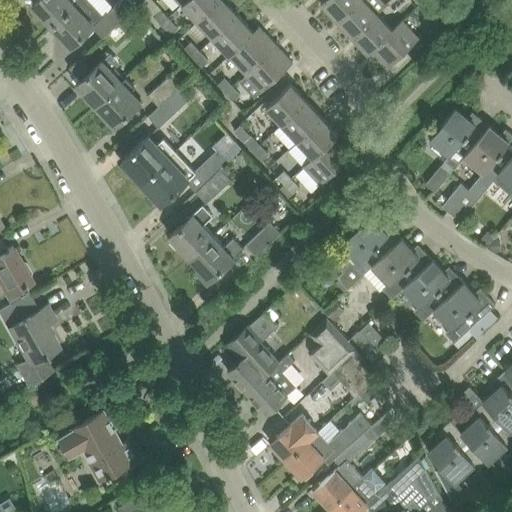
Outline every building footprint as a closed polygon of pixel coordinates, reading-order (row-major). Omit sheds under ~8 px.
[(52,24),(78,0),(36,0),(33,3),(52,24)] [(72,44),(93,25),(104,37),(123,19),(137,7),(130,0),(121,0),(105,16),(90,0),(78,0),(52,24),(72,44)] [(220,0),(187,0),(183,4),(184,4),(199,20),(220,0)] [(239,14),(226,0),(220,0),(199,20),(215,37),(239,14)] [(356,0),(322,0),(322,1),(337,18),(356,0)] [(354,35),(378,12),(378,11),(386,3),(383,0),(356,0),(337,18),(354,35)] [(435,4),(430,0),(422,0),(420,2),(428,10),(435,4)] [(161,7),(153,15),(162,24),(170,17),(161,7)] [(394,29),(378,12),(354,35),(370,52),(373,49),(394,29)] [(255,31),(255,30),(239,14),(215,37),(231,54),(255,31)] [(170,17),(162,24),(171,33),(179,26),(170,17)] [(403,20),(394,29),(373,49),(389,67),(420,38),(403,20)] [(260,25),(255,30),(255,31),(231,54),(230,54),(247,72),(277,44),(260,25)] [(185,47),(193,57),(201,50),(192,40),(185,47)] [(294,62),(277,44),(247,72),(264,90),(294,62)] [(210,59),(201,50),(193,57),(202,66),(210,59)] [(77,83),(97,104),(125,77),(116,67),(112,70),(103,60),(93,69),(82,79),(77,83)] [(86,61),(74,71),(82,79),(93,69),(86,61)] [(168,98),(180,87),(184,84),(173,72),(149,95),(160,106),(168,98)] [(218,83),(226,92),(234,85),(226,76),(218,83)] [(135,87),(125,77),(97,104),(116,125),(141,101),(131,90),(135,87)] [(267,106),(283,123),(308,100),(292,82),(267,106)] [(240,92),(234,85),(226,92),(233,99),(240,92)] [(160,106),(150,115),(160,126),(179,109),(168,98),(160,106)] [(324,117),(308,100),(283,123),(299,141),(324,117)] [(465,156),(491,124),(481,116),(476,122),(456,106),(431,138),(450,153),(445,160),(455,169),(466,156),(465,156)] [(340,134),(324,117),(299,141),(314,156),(315,157),(336,137),(337,137),(340,134)] [(233,127),(246,141),(253,135),(239,121),(233,127)] [(499,173),(511,156),(511,136),(509,140),(491,124),(465,156),(466,156),(484,171),(470,188),(463,182),(444,205),(463,220),(475,204),(489,186),(494,180),(499,173)] [(227,127),(212,141),(227,155),(241,142),(227,127)] [(142,182),(177,150),(165,138),(158,145),(149,135),(122,160),(142,182)] [(261,144),(253,135),(246,141),(255,150),(261,144)] [(354,155),(337,137),(336,137),(315,157),(314,156),(305,165),(323,184),(354,155)] [(270,153),(261,144),(255,150),(263,159),(270,153)] [(189,163),(177,150),(142,182),(163,204),(197,172),(189,163)] [(218,150),(198,168),(209,180),(221,168),(228,161),(218,150)] [(511,156),(499,173),(494,180),(511,193),(511,156)] [(232,179),(221,168),(209,180),(199,189),(197,191),(207,202),(232,179)] [(279,175),(285,182),(286,183),(292,177),(285,170),(279,175)] [(301,187),(292,177),(286,183),(285,182),(281,186),(291,197),(301,187)] [(191,257),(214,235),(204,224),(213,215),(203,205),(171,235),(191,257)] [(344,271),(338,276),(348,289),(362,277),(373,266),(373,265),(403,237),(394,228),(388,220),(386,222),(379,214),(375,214),(372,216),(372,215),(342,242),(357,260),(344,271)] [(282,232),(272,220),(247,244),(257,255),(282,232)] [(225,247),(214,235),(191,257),(200,267),(198,269),(209,281),(245,248),(235,237),(225,247)] [(420,255),(403,237),(373,265),(373,266),(389,283),(384,288),(393,298),(405,287),(435,259),(426,249),(420,255)] [(0,291),(2,295),(6,293),(16,287),(23,283),(24,285),(25,284),(28,283),(27,281),(33,278),(31,275),(32,270),(27,261),(22,259),(13,244),(0,251),(0,291)] [(451,277),(435,259),(405,287),(421,305),(416,310),(424,319),(465,281),(456,271),(451,277)] [(287,279),(281,285),(285,289),(291,284),(287,279)] [(465,281),(424,319),(425,320),(430,315),(435,310),(451,327),(446,331),(456,342),(459,346),(473,333),(470,329),(497,304),(487,294),(482,299),(465,281)] [(47,303),(38,308),(10,324),(28,356),(17,362),(29,383),(53,370),(44,354),(59,345),(46,323),(56,317),(47,303)] [(248,392),(289,354),(288,352),(280,359),(262,340),(278,325),(266,311),(229,343),(230,344),(234,340),(246,354),(228,371),(248,392)] [(333,370),(356,349),(357,348),(328,316),(310,333),(320,344),(310,353),(329,373),(333,370)] [(385,337),(370,320),(360,329),(360,328),(353,335),(368,353),(366,355),(373,362),(384,352),(377,344),(385,337)] [(356,349),(338,366),(351,380),(347,384),(356,394),(375,376),(369,369),(359,359),(363,356),(356,349)] [(287,395),(289,393),(298,385),(284,370),(295,360),(289,354),(248,392),(267,413),(282,400),(287,395)] [(511,375),(506,369),(496,378),(502,384),(484,400),(511,430),(511,375)] [(511,430),(484,400),(475,409),(480,414),(463,430),(462,431),(490,461),(508,445),(511,449),(511,430)] [(104,409),(58,436),(70,455),(84,447),(91,458),(88,460),(100,479),(137,457),(127,440),(123,442),(104,409)] [(336,457),(369,426),(372,424),(361,412),(328,442),(318,431),(287,460),(303,477),(305,478),(311,472),(310,471),(326,457),(331,462),(336,457)] [(287,460),(318,431),(302,413),(277,436),(276,435),(270,440),(271,442),(287,460)] [(490,461),(462,431),(463,430),(452,419),(442,428),(447,434),(429,451),(442,466),(438,470),(453,496),(464,486),(458,480),(475,464),(480,470),(490,461)] [(330,506),(363,476),(349,461),(377,435),(369,426),(336,457),(341,464),(320,482),(319,481),(313,487),(314,488),(314,489),(330,506)] [(363,476),(330,506),(334,511),(360,511),(361,511),(369,504),(375,511),(379,511),(387,505),(392,500),(395,497),(427,467),(420,454),(386,484),(385,483),(387,481),(374,466),(363,476)] [(435,481),(427,467),(395,497),(392,500),(402,510),(399,511),(421,511),(419,509),(428,499),(442,492),(435,481)]
